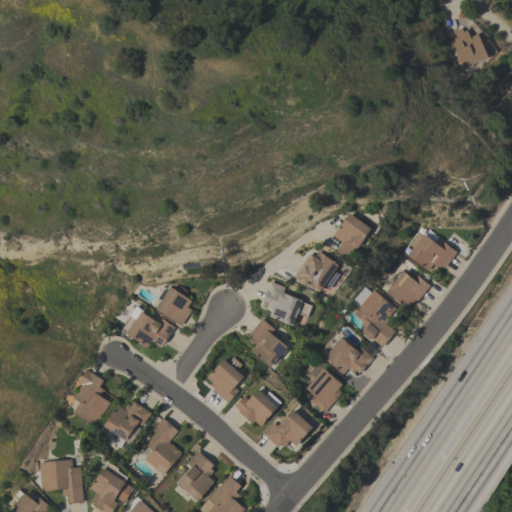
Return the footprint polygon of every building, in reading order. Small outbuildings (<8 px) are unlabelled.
[(487,57),(462,68),(447,33),(461,28),(462,31),(465,29),(469,36),(476,33),(487,57)] [(511,95),(502,85),(511,75),(511,95)] [(369,228),(363,237),(364,237),(357,247),(357,248),(348,260),(335,251),(341,242),(332,235),(348,212),(369,228)] [(455,252),(444,267),(441,265),(438,268),(432,264),(427,271),(406,255),(407,254),(401,251),(416,232),(420,235),(422,233),(439,246),(443,242),(455,252)] [(337,265),(327,280),(329,281),(325,286),(323,285),(322,287),(310,279),(307,283),(295,275),(299,270),(298,269),(308,254),(312,257),(316,250),(337,265)] [(412,279),(416,275),(429,285),(416,301),(414,300),(406,309),(385,291),(401,271),(412,279)] [(301,300),(301,301),(311,306),(307,317),(296,313),(291,325),(268,316),(271,309),(265,306),(267,303),(261,301),(269,281),(284,287),(282,292),(284,293),(301,300)] [(155,309),(160,301),(156,298),(162,289),(164,291),(168,286),(190,301),(186,307),(187,308),(185,312),(187,314),(180,326),(155,309)] [(372,289),(394,308),(383,322),(394,331),(381,347),(371,338),(370,339),(361,332),(365,327),(360,323),(362,321),(352,313),(372,289)] [(125,333),(125,332),(122,330),(136,309),(139,311),(155,321),(158,323),(161,318),(173,327),(162,344),(161,343),(159,346),(150,340),(145,347),(125,333)] [(286,347),(285,349),(286,349),(281,355),(280,354),(269,367),(249,351),(255,344),(249,339),(251,336),(248,334),(261,318),(274,329),(270,333),(286,347)] [(322,357),(340,337),(353,348),(356,351),(360,347),(372,357),(358,373),(355,370),(352,373),(347,368),(341,374),(322,357)] [(222,359),(226,362),(232,356),(241,365),(237,369),(241,373),(240,374),(242,376),(233,386),(237,391),(227,403),(212,390),(213,388),(209,385),(211,382),(205,377),(222,359)] [(304,388),(322,368),(345,387),(323,412),(310,402),(314,397),(304,388)] [(109,402),(93,426),(72,412),(72,411),(66,408),(73,398),(71,398),(80,384),(76,382),(84,369),(88,372),(89,371),(102,380),(98,386),(104,390),(102,392),(101,391),(98,395),(109,402)] [(256,389),(264,396),(268,391),(279,401),(275,406),(276,407),(259,426),(253,420),(251,423),(237,411),(238,410),(233,406),(243,396),(247,399),(256,389)] [(116,404),(123,409),(127,403),(130,405),(133,401),(150,413),(141,426),(136,423),(134,426),(133,426),(124,440),(102,426),(116,404)] [(291,409),(311,427),(294,446),(288,440),(286,443),(286,444),(284,446),(280,442),(276,447),(261,433),(272,422),(276,425),(281,420),(291,409)] [(161,475),(143,459),(151,450),(144,444),(155,432),(151,429),(161,417),(177,431),(167,442),(170,444),(171,444),(179,451),(179,452),(180,453),(161,475)] [(196,501),(176,483),(191,466),(186,462),(197,450),(212,464),(209,468),(212,471),(207,476),(213,482),(196,501)] [(79,466),(82,502),(66,503),(66,496),(61,496),(61,489),(44,490),(40,486),(38,462),(71,459),(71,467),(79,466)] [(125,476),(106,463),(103,467),(122,480),(125,476)] [(88,488),(102,467),(124,482),(124,483),(132,488),(123,502),(115,497),(113,500),(117,503),(111,511),(103,511),(100,510),(91,505),(92,503),(89,501),(95,492),(88,488)] [(228,475),(240,486),(235,491),(240,496),(238,497),(237,496),(233,500),(243,509),(240,511),(203,511),(198,507),(207,497),(208,498),(228,475)] [(23,492),(34,501),(37,497),(48,506),(45,510),(46,511),(45,511),(7,511),(17,500),(12,496),(17,489),(22,493),(23,492)] [(127,511),(138,500),(151,511),(127,511)]
